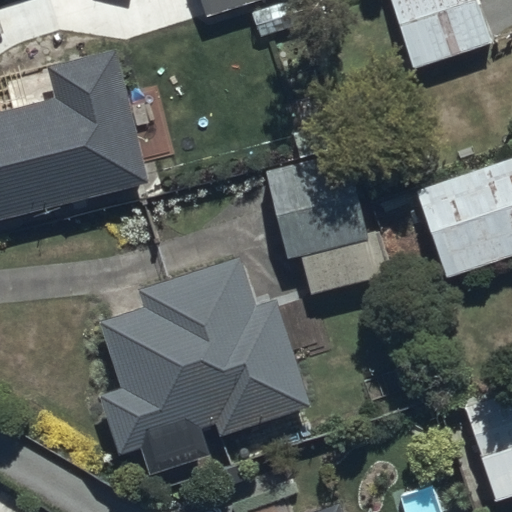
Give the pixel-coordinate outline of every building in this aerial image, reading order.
[(204,0),(209,14),(253,0),(204,0)] [(494,36),(481,0),(386,0),(407,64),(494,36)] [(58,87),(0,101),(0,212),(151,174),(117,40),(50,58),(58,87)] [(351,143),(266,161),(286,253),(300,250),(309,291),(394,272),(382,220),(369,223),(351,143)] [(511,150),(414,184),(444,274),(511,251),(511,150)] [(142,303),(102,315),(121,381),(99,388),(117,449),(143,441),(151,470),(213,451),(204,419),(218,415),(222,427),(311,400),(279,292),(256,299),(240,247),(135,279),(142,303)] [(511,379),(460,397),(496,501),(511,495),(511,379)] [(346,511),(341,495),(294,511),(346,511)]
